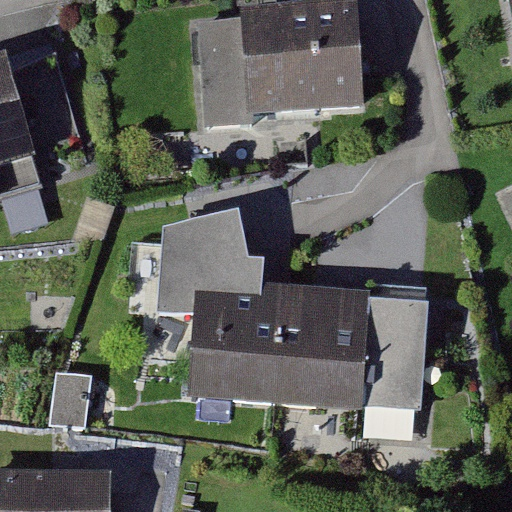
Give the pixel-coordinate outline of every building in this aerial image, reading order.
[(363,130),(354,15),(201,26),(208,141),(363,130)] [(0,212),(44,198),(1,71),(0,71),(0,212)] [(387,173),(322,171),(320,224),(386,226),(387,173)] [(371,315),(362,273),(221,266),(205,296),(186,409),(361,423),(371,315)] [(104,511),(104,487),(0,484),(0,511),(104,511)]
